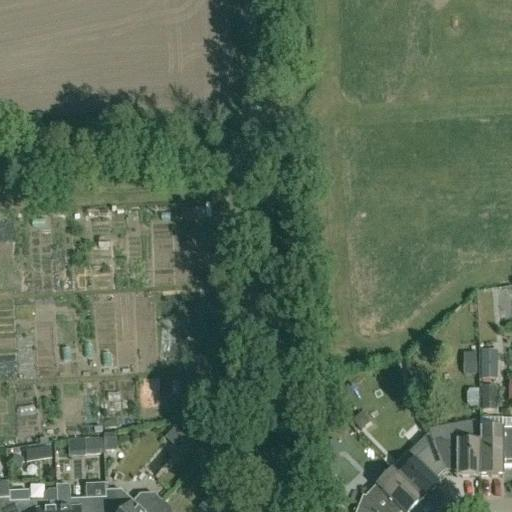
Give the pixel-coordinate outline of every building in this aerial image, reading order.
[(481,389),(482,412),(497,412),(497,388),(481,389)] [(480,430),(480,479),(503,479),(503,469),(511,468),(511,420),(501,421),(501,430),(480,430)] [(432,444),(444,473),(456,473),(456,479),(480,479),(480,430),(479,430),(479,443),(440,443),(439,440),(432,444)] [(99,440),(85,441),(86,453),(100,453),(99,440)] [(444,473),(432,444),(423,447),(424,450),(397,477),(423,503),(439,486),(435,482),(443,473),(444,473)] [(413,511),(423,503),(397,477),(391,471),(365,497),(362,496),(358,507),(361,509),(368,511),(413,511)] [(0,511),(21,511),(21,504),(9,504),(9,483),(0,483),(0,511)] [(21,504),(21,511),(57,511),(57,491),(49,492),(45,496),(45,502),(29,503),(29,495),(10,496),(9,483),(9,504),(21,504)] [(93,511),(93,500),(70,501),(70,490),(67,487),(57,487),(57,491),(57,511),(93,511)] [(155,511),(163,504),(154,496),(140,496),(134,504),(121,492),(105,493),(106,500),(93,500),(93,511),(114,511),(120,511),(122,510),(123,511),(155,511)]
